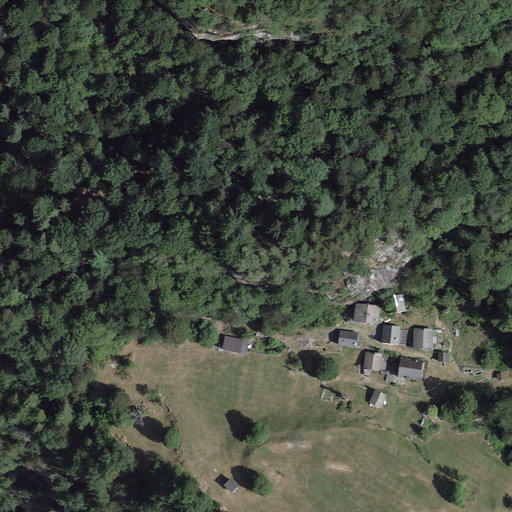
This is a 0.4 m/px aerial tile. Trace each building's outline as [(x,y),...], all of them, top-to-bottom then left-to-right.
[(396,296),(399,313),(408,312),(405,295),(396,296)] [(380,309),(356,306),(354,324),(378,327),(380,309)] [(400,328),(384,327),(383,346),(399,347),(400,328)] [(433,331),(414,330),(413,352),(432,353),(433,331)] [(357,335),(340,332),(337,347),(355,350),(357,335)] [(249,342),(226,337),(223,351),(246,356),(249,342)] [(449,355),(439,354),(438,364),(448,364),(449,355)] [(382,356),(366,355),(364,372),(380,374),(382,356)] [(424,362),(401,359),(398,379),(421,383),(424,362)] [(386,397),(375,391),(369,403),(380,409),(386,397)] [(238,487),(230,479),(224,486),(232,493),(238,487)]
